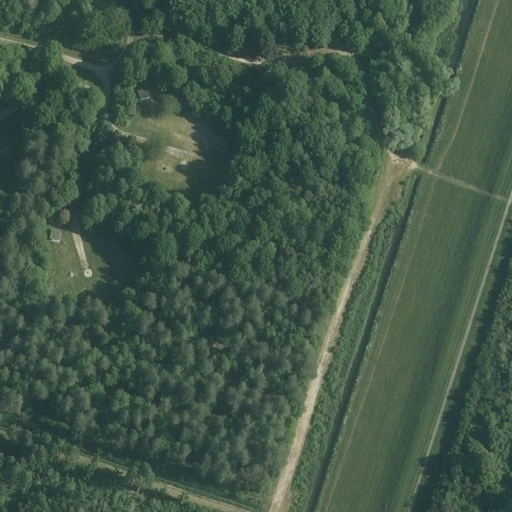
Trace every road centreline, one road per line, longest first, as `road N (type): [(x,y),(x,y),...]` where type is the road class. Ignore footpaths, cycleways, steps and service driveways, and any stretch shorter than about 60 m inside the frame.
road 1 (track): [(395,156),(275,511)]
road 2 (track): [(0,46),(105,73),(132,40),(168,38),(282,69),(341,50)]
road 3 (track): [(236,511),(0,432)]
road 4 (track): [(395,156),(359,63),(341,50)]
